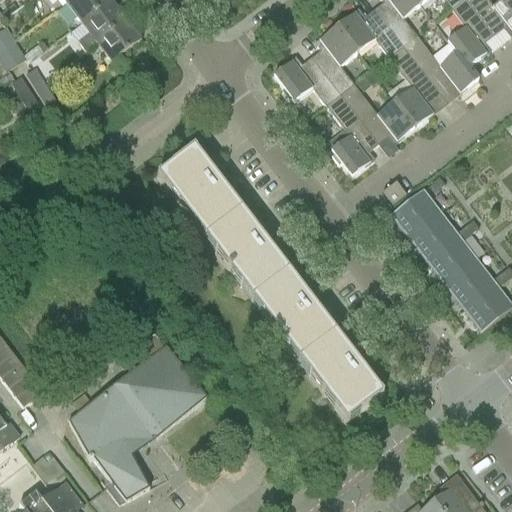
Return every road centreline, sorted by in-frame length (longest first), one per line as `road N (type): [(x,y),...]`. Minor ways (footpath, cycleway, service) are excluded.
road 1 (residential): [(468,408),(329,221)]
road 2 (residential): [(329,221),(501,95)]
road 3 (residential): [(329,221),(217,71)]
road 4 (tertiary): [(332,511),(468,408)]
